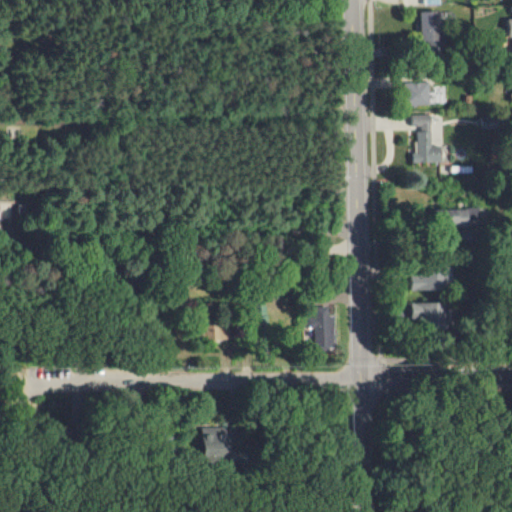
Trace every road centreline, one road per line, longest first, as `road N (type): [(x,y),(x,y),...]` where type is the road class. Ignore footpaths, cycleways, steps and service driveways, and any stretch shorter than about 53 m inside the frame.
road 1 (tertiary): [(369,511),(357,0)]
road 2 (residential): [(368,380),(41,388)]
road 3 (tertiary): [(511,377),(368,380)]
